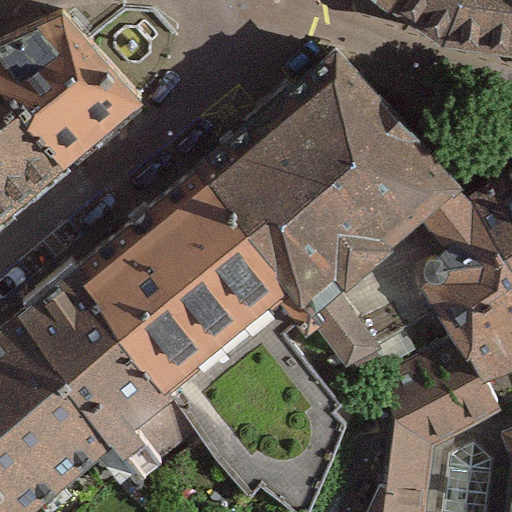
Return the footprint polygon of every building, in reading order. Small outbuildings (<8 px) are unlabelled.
[(378,0),(406,20),(418,0),(378,0)] [(418,0),(406,20),(458,54),(484,0),(418,0)] [(511,0),(484,0),(458,54),(511,59),(511,0)] [(76,18),(0,52),(0,91),(73,179),(156,108),(76,18)] [(485,200),(344,52),(201,171),(329,324),(364,366),(388,345),(355,296),(440,226),(485,200)] [(0,91),(0,238),(73,179),(0,91)] [(329,324),(201,171),(82,274),(194,417),(204,402),(192,387),(290,309),(315,335),(329,324)] [(511,171),(485,200),(511,248),(511,171)] [(496,386),(511,378),(511,248),(485,200),(440,226),(461,258),(429,276),(465,340),(496,386)] [(82,274),(0,341),(0,511),(67,511),(194,417),(82,274)] [(436,511),(441,448),(511,410),(496,386),(465,340),(387,379),(373,467),(354,511),(436,511)]
